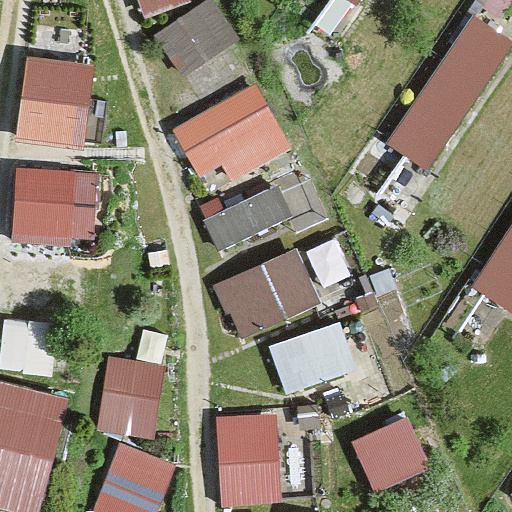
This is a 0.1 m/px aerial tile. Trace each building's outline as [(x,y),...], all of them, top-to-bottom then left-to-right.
[(136,0),(143,18),(191,1),(190,0),(136,0)] [(510,40),(472,15),(387,146),(425,171),(510,40)] [(288,151),(255,86),(172,127),(197,176),(223,166),(231,179),(288,151)] [(89,243),(96,171),(16,170),(12,240),(89,243)] [(511,232),(474,288),(511,312),(511,232)] [(320,309),(297,252),(214,285),(237,344),(320,309)] [(354,370),(336,324),(268,347),(282,392),(354,370)] [(167,366),(110,358),(97,430),(155,440),(167,366)] [(38,511),(72,396),(0,376),(0,509),(16,511),(38,511)] [(277,411),(218,416),(227,509),(286,505),(277,411)] [(428,468),(409,419),(352,441),(372,492),(428,468)] [(157,511),(178,464),(119,443),(91,511),(157,511)]
